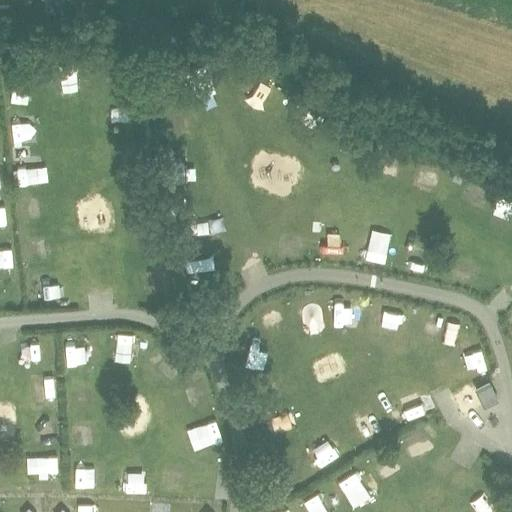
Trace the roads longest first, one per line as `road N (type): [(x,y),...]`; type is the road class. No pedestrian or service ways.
road 1 (track): [(261,287),(213,116),(234,105),(511,238)]
road 2 (track): [(427,363),(303,420),(279,357),(325,327),(418,348)]
road 3 (track): [(242,232),(308,222),(400,231),(503,273),(507,295)]
road 4 (track): [(106,318),(103,288),(73,281),(54,118),(74,106)]
road 5 (track): [(103,288),(124,275),(97,109),(74,106)]
road 6 (track): [(190,458),(108,460),(102,382),(119,376),(148,388)]
road 7 (track): [(8,323),(19,363),(23,472),(0,472)]
